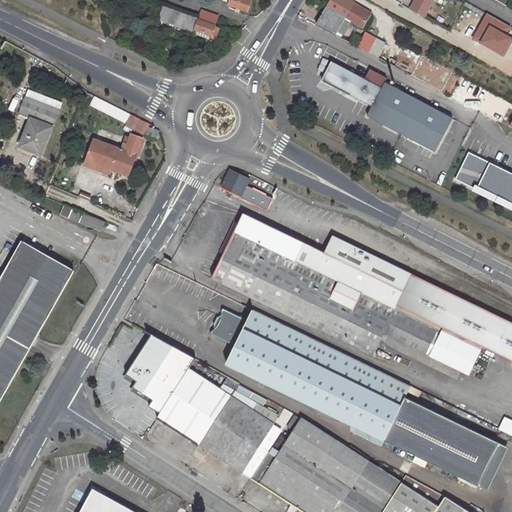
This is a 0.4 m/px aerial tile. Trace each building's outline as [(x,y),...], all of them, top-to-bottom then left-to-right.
[(247,11),(251,0),(249,0),(224,0),(230,2),(228,5),(247,11)] [(335,35),(345,17),(363,27),(371,14),(357,6),(355,9),(351,7),(353,3),(348,0),(332,0),(317,26),(335,35)] [(424,17),(433,1),(432,0),(415,0),(411,9),(424,17)] [(162,10),(174,14),(175,10),(164,5),(162,10)] [(193,33),(209,39),(210,37),(216,40),(220,29),(215,27),(215,26),(198,19),(199,18),(175,10),(174,14),(170,23),(194,31),(193,33)] [(214,23),(217,15),(203,10),(200,18),(209,22),(214,23)] [(358,47),(390,63),(396,51),(385,45),(386,44),(366,33),(358,47)] [(406,57),(396,51),(390,63),(400,69),(406,57)] [(383,88),(334,63),(324,81),(374,106),(383,88)] [(453,117),(386,83),(383,88),(374,106),(368,116),(435,151),(453,117)] [(62,103),(31,90),(29,96),(60,109),(62,103)] [(43,150),(60,109),(29,96),(22,114),(33,118),(23,146),(31,149),(32,146),(43,150)] [(127,126),(144,135),(150,124),(132,115),(131,118),(127,126)] [(147,135),(156,138),(159,132),(152,130),(150,129),(147,135)] [(89,161),(111,170),(128,176),(136,157),(138,158),(144,140),(133,136),(131,141),(129,146),(125,145),(123,151),(96,141),(89,161)] [(511,173),(469,153),(456,179),(511,206),(511,173)] [(86,167),(109,175),(111,170),(89,161),(86,167)] [(221,188),(240,198),(266,210),(272,199),(246,186),(248,182),(229,173),(221,188)] [(61,215),(101,232),(105,223),(65,206),(61,215)] [(260,222),(244,214),(235,232),(211,280),(218,283),(372,357),(384,334),(468,376),(482,348),(511,363),(511,324),(333,235),(329,242),(324,253),(260,222)] [(24,240),(0,282),(0,404),(76,271),(24,240)] [(225,365),(384,443),(478,487),(499,442),(425,407),(406,398),(408,393),(411,387),(253,310),(246,323),(222,311),(220,313),(219,320),(218,324),(214,330),(210,333),(209,336),(234,348),(225,365)] [(152,335),(126,374),(137,381),(134,384),(133,387),(153,400),(151,403),(149,406),(160,413),(195,358),(152,335)] [(157,419),(242,474),(279,417),(222,384),(219,388),(190,369),(157,419)] [(137,381),(126,374),(124,378),(134,384),(137,381)] [(153,400),(133,387),(131,390),(151,403),(153,400)] [(408,393),(432,405),(435,399),(411,387),(408,393)] [(467,511),(445,498),(405,476),(402,481),(304,420),(295,414),(286,427),(291,431),(287,438),(281,434),(270,452),(268,451),(249,479),(299,511),(467,511)] [(511,435),(511,420),(505,418),(500,430),(511,435)] [(499,442),(478,487),(488,492),(510,447),(499,442)] [(133,511),(93,489),(80,511),(133,511)]
